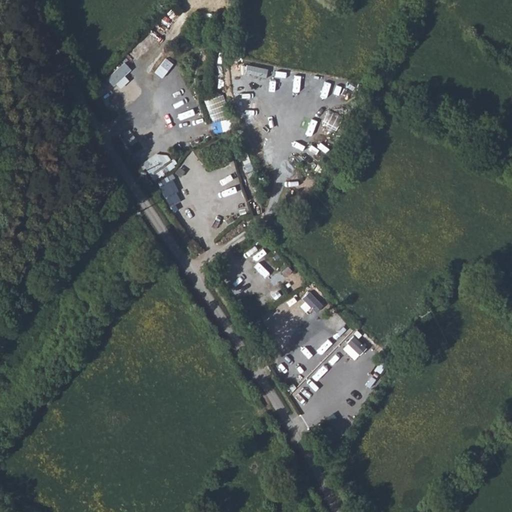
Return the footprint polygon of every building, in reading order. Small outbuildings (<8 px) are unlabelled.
[(170,83),(165,88),(172,95),(179,88),(176,86),(185,76),(167,58),(156,69),(170,83)] [(118,69),(108,79),(119,89),(129,79),(118,69)] [(185,87),(171,94),(177,108),(192,101),(185,87)] [(131,125),(121,133),(130,146),(141,138),(131,125)] [(142,162),(154,179),(175,164),(161,145),(168,141),(160,130),(148,139),(157,151),(142,162)] [(170,205),(182,199),(169,175),(157,182),(170,205)] [(148,194),(155,189),(151,186),(145,189),(148,194)] [(232,289),(239,301),(250,294),(242,283),(232,289)] [(275,288),(258,293),(261,302),(278,297),(275,288)]
